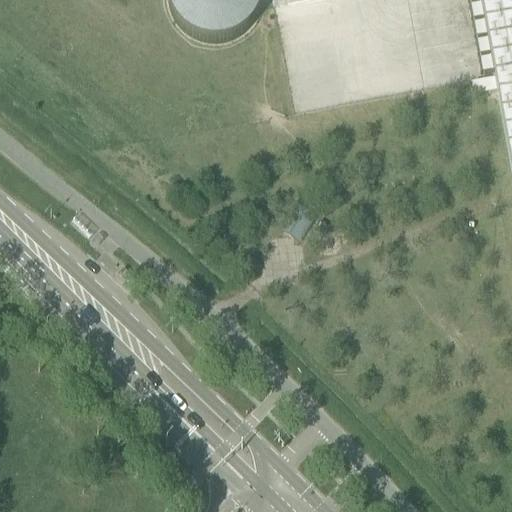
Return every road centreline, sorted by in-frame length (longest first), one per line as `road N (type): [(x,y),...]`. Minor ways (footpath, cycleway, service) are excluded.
road 1 (unclassified): [(322,420),(227,324),(0,140)]
road 2 (secondary): [(265,483),(0,227)]
road 3 (unclassified): [(407,511),(322,420)]
